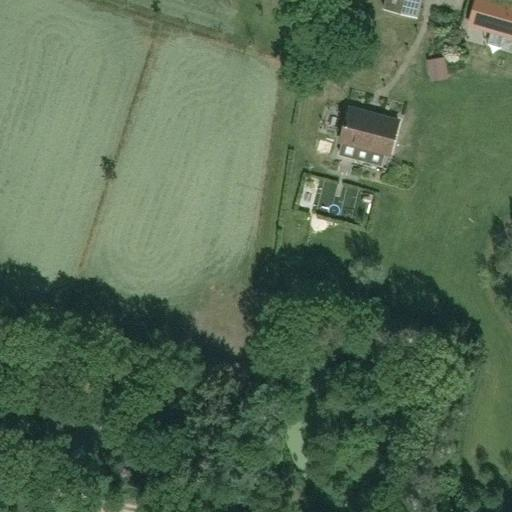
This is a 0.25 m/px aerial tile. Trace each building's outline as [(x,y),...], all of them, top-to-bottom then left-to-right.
[(419,0),(386,0),(384,9),(415,17),(419,0)] [(475,0),(469,25),(511,36),(511,3),(498,0),(475,0)] [(490,41),(473,46),(479,67),(496,63),(490,41)] [(356,158),(359,146),(389,154),(399,119),(350,107),(341,141),(342,142),(339,153),(356,158)] [(213,325),(236,324),(235,308),(212,310),(213,325)] [(59,418),(53,451),(81,456),(88,423),(59,418)] [(27,511),(29,501),(3,497),(0,511),(27,511)]
